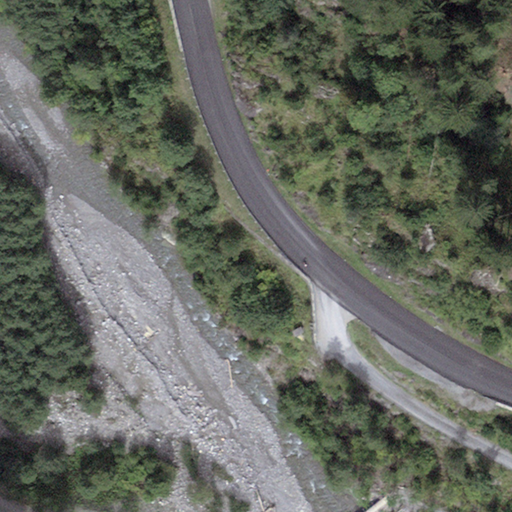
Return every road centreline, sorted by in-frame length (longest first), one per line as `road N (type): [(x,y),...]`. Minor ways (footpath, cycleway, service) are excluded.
road 1 (secondary): [(189,0),(235,151),(280,223),(383,316),(511,389)]
road 2 (track): [(511,464),(344,354),(329,310),(328,273)]
